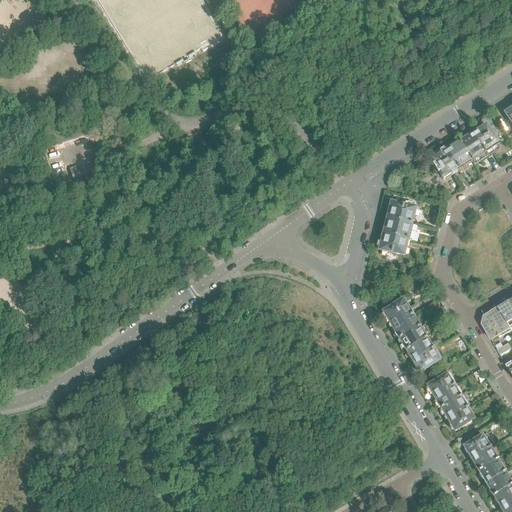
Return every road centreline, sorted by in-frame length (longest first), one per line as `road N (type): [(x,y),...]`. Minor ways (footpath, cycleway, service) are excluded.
road 1 (residential): [(0,404),(50,394),(273,238)]
road 2 (residential): [(344,186),(511,77)]
road 3 (residential): [(440,456),(345,296)]
road 4 (residential): [(467,319),(442,274),(455,216),(500,185)]
